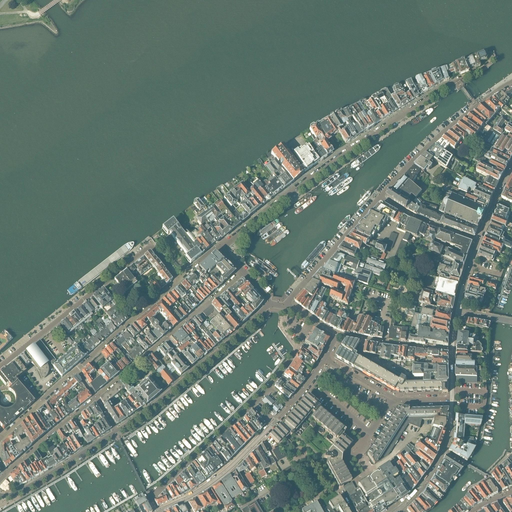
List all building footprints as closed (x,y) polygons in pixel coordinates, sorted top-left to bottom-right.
[(471,57),(476,69),(480,67),(481,64),(480,62),(486,60),(487,58),(485,53),(483,52),(475,56),(475,55),(471,57)] [(476,69),(471,57),(464,60),(468,72),(469,72),(468,70),(475,68),(475,69),(476,69)] [(464,60),(451,65),(451,66),(452,69),(454,73),(455,76),(459,74),(459,76),(464,74),(468,72),(464,60)] [(441,67),(438,69),(439,70),(441,77),(443,82),(448,80),(447,76),(454,73),(452,69),(451,66),(442,69),(441,67)] [(431,73),(428,75),(434,87),(443,82),(441,77),(439,70),(436,71),(435,70),(431,72),(431,73)] [(427,91),(430,89),(434,87),(431,81),(428,75),(427,75),(425,74),(423,75),(422,77),(420,78),(427,91)] [(415,78),(415,79),(415,80),(416,83),(417,86),(418,87),(422,94),(423,94),(427,91),(420,78),(420,77),(419,77),(418,77),(415,78)] [(416,83),(415,80),(414,79),(405,83),(409,92),(414,99),(422,94),(418,87),(414,89),(412,85),(416,83)] [(394,93),(395,95),(392,96),(391,96),(390,96),(399,109),(401,108),(403,107),(404,106),(406,105),(409,102),(402,91),(401,88),(400,86),(399,85),(398,85),(397,85),(396,85),(395,85),(394,86),(393,87),(393,88),(392,89),(394,93)] [(402,87),(401,88),(402,91),(409,102),(411,102),(412,101),(414,99),(409,92),(407,94),(404,89),(403,89),(402,87)] [(380,93),(387,104),(384,106),(390,115),(392,114),(399,109),(390,96),(387,90),(381,93),(380,93)] [(387,104),(380,93),(379,94),(377,95),(372,98),(371,98),(384,119),(385,118),(386,118),(390,115),(384,106),(387,104)] [(502,104),(505,106),(510,100),(502,94),(495,98),(502,104)] [(380,122),(382,120),(384,119),(371,98),(366,100),(374,113),(377,111),(378,112),(375,115),(380,122)] [(495,98),(491,100),(500,109),(509,116),(511,118),(511,112),(505,106),(502,104),(495,98)] [(374,125),(380,122),(375,115),(373,113),(374,113),(366,100),(365,101),(364,101),(364,100),(363,100),(362,100),(360,101),(360,102),(359,102),(359,103),(360,103),(366,112),(369,117),(374,125)] [(491,100),(484,105),(495,115),(500,109),(491,100)] [(370,128),(371,127),(374,125),(369,117),(367,118),(364,113),(366,112),(360,103),(359,103),(356,105),(361,114),(364,119),(370,128)] [(351,107),(357,117),(360,122),(366,131),(370,128),(364,119),(363,120),(360,115),(361,114),(356,105),(351,107)] [(484,105),(477,111),(490,122),(495,115),(484,105)] [(351,107),(347,109),(352,118),(353,119),(356,124),(362,133),(364,132),(366,131),(360,122),(357,117),(351,107)] [(342,110),(341,111),(341,112),(342,112),(357,137),(357,136),(358,136),(358,135),(362,133),(356,124),(354,126),(352,124),(352,125),(349,121),(353,119),(352,118),(347,109),(347,108),(345,108),(344,108),(343,109),(342,110)] [(337,112),(335,113),(335,114),(336,115),(342,126),(346,124),(347,126),(347,125),(348,127),(344,129),(345,130),(351,140),(356,137),(357,137),(342,112),(341,112),(341,111),(341,110),(339,111),(338,111),(337,112)] [(477,111),(473,115),(484,124),(487,126),(490,122),(477,111)] [(331,115),(329,116),(329,118),(338,132),(346,144),(347,143),(349,141),(351,140),(345,130),(340,132),(339,129),(343,127),(342,126),(336,115),(335,114),(333,115),(332,114),(331,115)] [(473,115),(467,119),(481,130),(485,132),(487,134),(491,128),(487,126),(484,124),(473,115)] [(316,125),(326,142),(330,139),(329,137),(333,134),(333,135),(334,135),(337,133),(337,132),(338,132),(329,118),(329,116),(319,121),(315,123),(316,125)] [(478,134),(481,130),(467,119),(462,123),(478,134)] [(510,135),(511,136),(511,127),(504,122),(500,119),(494,130),(501,135),(504,131),(505,131),(505,132),(510,135)] [(462,123),(458,126),(457,127),(469,136),(474,139),(478,134),(462,123)] [(310,126),(310,129),(309,129),(313,136),(311,137),(314,141),(316,139),(321,147),(327,156),(333,152),(326,142),(316,125),(313,124),(310,126)] [(465,141),(469,136),(457,127),(452,131),(462,139),(465,141)] [(474,139),(480,143),(482,144),(490,148),(511,159),(511,158),(511,157),(511,141),(508,139),(501,135),(494,130),(491,129),(484,139),(478,134),(474,139)] [(458,144),(462,139),(452,131),(447,136),(458,144)] [(455,149),(458,144),(447,136),(442,140),(453,148),(455,149)] [(313,153),(319,162),(324,158),(325,157),(327,156),(321,147),(316,139),(314,141),(312,142),(318,149),(316,150),(316,151),(313,153)] [(436,146),(448,155),(453,148),(442,140),(436,146)] [(305,172),(319,162),(313,153),(307,143),(294,153),(303,166),(302,167),(300,169),(303,173),(304,173),(305,172)] [(273,156),(275,159),(278,163),(280,162),(282,162),(284,165),(284,167),(282,168),(293,182),(294,181),(295,181),(295,180),(296,179),(297,179),(298,178),(299,177),(298,177),(300,176),(302,175),(302,174),(303,173),(303,174),(304,173),(303,173),(300,169),(288,153),(283,146),(271,154),(273,156)] [(427,155),(426,155),(435,161),(447,168),(453,158),(448,155),(436,146),(435,146),(426,154),(427,155)] [(509,163),(511,159),(490,148),(489,149),(492,151),(490,154),(509,163)] [(506,168),(509,163),(490,154),(487,153),(485,158),(506,168)] [(502,175),(506,168),(485,158),(477,154),(473,161),(480,164),(502,175)] [(424,157),(419,162),(428,169),(429,169),(430,168),(431,168),(432,167),(433,166),(433,165),(433,164),(435,162),(435,161),(426,155),(424,157)] [(273,156),(268,159),(270,163),(285,182),(284,183),(287,187),(291,183),(293,182),(282,168),(278,163),(275,159),(273,156)] [(422,171),(424,173),(427,168),(428,168),(428,169),(419,162),(415,166),(422,171)] [(270,163),(265,167),(273,177),(283,190),(287,187),(284,183),(285,182),(270,163)] [(476,172),(488,178),(499,183),(499,182),(502,176),(502,175),(480,164),(476,172)] [(415,166),(412,169),(410,172),(417,177),(422,171),(415,166)] [(443,169),(439,166),(434,173),(438,176),(443,169)] [(408,173),(405,177),(412,184),(417,177),(410,172),(408,173)] [(262,185),(261,185),(272,198),(273,198),(276,195),(279,193),(283,190),(273,177),(266,181),(265,181),(263,183),(262,185)] [(418,189),(412,184),(405,177),(404,177),(404,178),(401,181),(400,182),(399,183),(398,185),(398,184),(397,185),(398,185),(396,186),(396,187),(393,190),(393,191),(399,195),(401,193),(408,200),(412,195),(416,199),(420,202),(422,205),(420,208),(425,211),(437,216),(439,216),(440,213),(439,212),(437,215),(435,214),(437,208),(433,206),(427,204),(423,203),(418,197),(422,192),(420,190),(420,189),(418,188),(418,189)] [(489,203),(492,198),(479,191),(475,189),(477,185),(475,184),(464,178),(458,190),(467,193),(469,189),(472,190),(471,191),(476,193),(474,196),(489,203)] [(496,189),(499,183),(488,178),(485,184),(496,189)] [(266,203),(267,203),(272,199),(272,198),(261,185),(260,183),(261,182),(260,180),(258,181),(257,179),(251,184),(253,185),(252,186),(253,187),(266,203)] [(479,184),(478,186),(481,187),(494,194),(496,189),(485,184),(483,187),(482,187),(483,186),(479,184)] [(256,211),(259,208),(260,208),(248,191),(248,192),(242,185),(237,188),(256,211)] [(266,203),(253,187),(248,191),(260,208),(266,203)] [(492,198),(494,194),(481,187),(479,191),(492,198)] [(237,188),(230,194),(235,201),(240,197),(244,202),(239,206),(240,206),(248,217),(249,217),(252,214),(253,214),(255,212),(256,211),(237,188)] [(393,191),(392,191),(391,193),(389,195),(387,197),(406,209),(410,202),(398,196),(399,195),(393,191)] [(486,210),(485,209),(484,209),(483,208),(482,208),(481,208),(481,207),(480,207),(480,208),(475,206),(476,205),(475,205),(470,203),(469,202),(469,203),(467,202),(464,201),(465,200),(464,200),(464,199),(458,196),(454,194),(453,196),(451,195),(452,193),(447,191),(439,212),(440,213),(439,216),(443,218),(443,217),(447,218),(448,216),(449,217),(449,218),(450,218),(451,217),(455,219),(455,220),(456,220),(456,221),(457,222),(456,222),(459,224),(460,221),(461,222),(461,223),(462,222),(466,224),(466,225),(467,225),(467,224),(472,226),(471,227),(473,228),(473,227),(478,229),(479,228),(478,228),(480,225),(480,224),(481,224),(484,215),(484,214),(486,211),(486,210)] [(511,194),(505,192),(502,199),(510,203),(511,203),(511,194)] [(242,222),(248,217),(240,206),(236,209),(233,206),(237,203),(235,201),(230,194),(224,199),(231,207),(242,222)] [(469,201),(487,208),(489,203),(474,196),(472,195),(468,194),(466,197),(464,196),(459,194),(458,196),(464,199),(464,200),(465,200),(464,201),(467,202),(469,203),(469,202),(469,201)] [(206,209),(199,200),(198,200),(196,200),(194,201),(194,204),(196,206),(195,206),(196,207),(198,209),(195,212),(197,214),(203,209),(206,213),(197,220),(196,218),(194,219),(195,221),(196,221),(201,227),(205,224),(207,223),(209,226),(210,225),(209,224),(212,222),(213,223),(214,222),(215,224),(211,228),(220,240),(226,235),(206,209)] [(501,201),(498,206),(507,209),(509,205),(501,201)] [(220,202),(214,207),(220,215),(225,212),(226,213),(224,214),(226,216),(223,218),(232,230),(239,225),(235,220),(234,221),(226,211),(220,202)] [(410,202),(406,209),(410,211),(415,214),(416,215),(420,208),(422,205),(420,202),(416,206),(410,202),(410,203),(410,202)] [(389,220),(393,222),(398,213),(382,204),(380,204),(374,212),(389,220)] [(498,206),(496,212),(509,218),(511,212),(498,206)] [(226,235),(232,230),(223,218),(218,222),(216,220),(218,219),(217,218),(220,215),(214,207),(210,210),(208,207),(206,209),(226,235)] [(239,225),(242,222),(231,207),(226,211),(234,221),(235,220),(239,225)] [(416,215),(441,224),(443,218),(439,216),(437,216),(425,211),(420,208),(416,215)] [(355,233),(371,240),(373,234),(375,235),(378,229),(380,230),(382,224),(384,225),(387,219),(389,220),(374,212),(366,220),(355,233)] [(496,212),(494,218),(507,223),(509,218),(496,212)] [(404,216),(402,215),(398,213),(393,222),(399,225),(404,216)] [(407,218),(404,216),(399,225),(397,230),(401,231),(407,218)] [(443,218),(441,224),(450,228),(451,228),(459,231),(464,233),(474,237),(475,237),(475,236),(477,230),(478,229),(473,227),(473,228),(471,227),(472,226),(467,224),(467,225),(466,225),(466,224),(462,222),(461,223),(461,222),(460,221),(459,224),(456,222),(457,222),(456,221),(456,220),(455,220),(455,219),(451,217),(450,218),(449,218),(449,217),(448,216),(447,218),(443,217),(443,218)] [(406,228),(409,223),(410,219),(407,218),(401,231),(404,233),(406,228)] [(494,218),(492,222),(511,230),(511,229),(511,230),(511,227),(511,224),(507,223),(494,218)] [(191,263),(196,259),(200,256),(201,255),(203,253),(204,253),(203,252),(195,243),(192,245),(191,243),(194,241),(190,236),(186,231),(184,233),(173,220),(174,220),(173,220),(172,220),(163,227),(163,228),(163,229),(167,234),(168,235),(168,234),(170,233),(175,240),(176,241),(181,248),(182,248),(184,252),(187,256),(186,257),(185,257),(186,258),(190,263),(190,264),(191,263)] [(411,224),(409,223),(406,228),(404,233),(406,233),(403,240),(408,243),(411,235),(418,238),(423,225),(413,221),(412,223),(412,222),(411,224)] [(511,230),(492,222),(489,228),(501,232),(501,230),(511,234),(511,232),(511,230)] [(215,244),(220,240),(211,228),(209,226),(207,223),(205,224),(207,226),(203,229),(215,244)] [(429,227),(423,225),(418,238),(420,239),(421,236),(425,237),(427,232),(429,227)] [(203,229),(201,227),(197,231),(198,233),(196,234),(195,233),(190,236),(194,241),(195,243),(203,252),(204,253),(215,244),(203,229)] [(503,233),(501,232),(489,228),(487,234),(501,240),(502,240),(503,238),(501,237),(503,233)] [(425,237),(423,240),(432,244),(435,240),(441,242),(441,243),(446,244),(446,243),(450,245),(455,247),(455,248),(459,250),(458,252),(457,254),(466,258),(469,252),(469,251),(470,250),(470,249),(470,248),(472,244),(472,243),(473,243),(472,242),(472,243),(470,242),(467,241),(467,240),(466,240),(461,239),(461,238),(456,237),(456,236),(454,236),(440,231),(437,238),(436,237),(436,236),(431,234),(427,232),(425,237)] [(382,245),(371,240),(355,233),(351,237),(349,239),(363,245),(383,254),(384,254),(384,252),(387,247),(385,246),(382,245)] [(387,247),(391,249),(397,235),(391,233),(388,241),(385,239),(382,245),(385,246),(387,247)] [(503,246),(510,249),(511,249),(511,247),(511,244),(503,241),(502,244),(499,243),(501,240),(487,234),(485,239),(503,246)] [(360,252),(363,245),(349,239),(348,240),(344,245),(358,251),(360,252)] [(485,239),(483,243),(502,250),(503,246),(485,239)] [(392,263),(398,266),(408,243),(401,241),(392,263)] [(495,252),(500,254),(501,252),(502,250),(483,243),(481,247),(495,252)] [(432,244),(429,251),(440,256),(440,255),(443,250),(444,248),(433,244),(432,244)] [(344,245),(342,248),(356,254),(357,252),(358,251),(344,245)] [(481,247),(480,251),(483,252),(494,257),(495,252),(481,247)] [(355,258),(356,254),(342,248),(341,249),(339,251),(355,258)] [(444,248),(443,250),(447,252),(446,254),(465,262),(466,259),(467,258),(466,258),(457,254),(448,249),(444,248)] [(150,251),(144,256),(152,266),(157,261),(154,257),(150,252),(150,251)] [(492,261),(494,257),(483,252),(480,251),(478,256),(492,261)] [(215,252),(210,257),(206,261),(213,269),(223,260),(222,260),(222,259),(222,260),(215,253),(215,252),(215,253),(215,252)] [(332,260),(330,262),(357,272),(362,274),(363,270),(364,271),(365,269),(367,264),(365,264),(365,263),(361,262),(361,263),(360,262),(338,254),(337,253),(333,259),(332,260)] [(445,257),(444,258),(464,266),(464,265),(465,263),(465,262),(446,254),(445,257)] [(144,256),(133,266),(140,276),(152,267),(152,266),(144,256)] [(365,269),(364,271),(374,274),(381,276),(382,277),(382,276),(388,262),(385,261),(370,256),(370,258),(369,258),(368,260),(368,261),(367,264),(365,269)] [(436,278),(442,280),(447,281),(448,276),(460,280),(460,278),(461,278),(463,268),(463,267),(464,266),(444,258),(445,257),(440,256),(439,258),(442,260),(440,266),(436,278)] [(223,260),(213,269),(209,274),(212,277),(213,276),(214,277),(219,272),(223,276),(227,272),(231,269),(226,263),(223,260)] [(157,275),(158,274),(164,270),(164,269),(162,268),(163,268),(158,262),(158,261),(157,261),(152,266),(152,267),(157,272),(156,273),(157,275)] [(206,261),(202,265),(208,271),(207,272),(208,274),(209,273),(209,274),(213,269),(206,261)] [(324,269),(322,271),(336,276),(336,274),(362,283),(370,286),(372,280),(373,278),(374,274),(364,271),(363,270),(362,274),(357,272),(330,262),(324,269)] [(202,265),(199,268),(205,274),(206,273),(207,275),(208,274),(207,272),(208,271),(202,265)] [(132,266),(126,271),(136,282),(141,278),(132,266)] [(196,271),(200,275),(206,282),(208,281),(207,279),(209,278),(205,274),(199,268),(196,270),(196,271)] [(235,272),(231,269),(227,272),(223,276),(220,279),(221,280),(219,282),(221,285),(235,272)] [(136,282),(126,271),(126,270),(126,271),(121,275),(121,274),(119,276),(119,277),(115,280),(114,280),(115,281),(114,282),(113,285),(115,287),(118,287),(119,289),(121,288),(122,289),(121,289),(125,293),(132,288),(133,289),(138,285),(136,282)] [(158,274),(161,278),(162,280),(158,283),(162,288),(166,285),(167,284),(166,284),(168,283),(170,281),(171,280),(172,280),(171,279),(164,270),(158,274)] [(316,278),(313,281),(322,285),(337,291),(340,285),(347,287),(344,295),(333,290),(333,291),(328,289),(327,291),(332,293),(330,297),(337,300),(344,303),(348,305),(355,283),(336,276),(322,271),(316,278)] [(192,274),(190,276),(189,277),(195,284),(197,282),(198,283),(199,282),(196,279),(197,279),(196,279),(192,274)] [(200,275),(196,279),(197,279),(196,279),(199,282),(200,281),(202,283),(202,284),(204,285),(207,282),(206,282),(200,275)] [(459,284),(458,284),(447,281),(442,280),(436,278),(430,276),(427,275),(423,287),(435,290),(435,289),(437,290),(435,294),(455,300),(456,296),(455,296),(457,288),(458,288),(459,284)] [(218,288),(221,285),(219,282),(214,277),(213,276),(212,277),(210,279),(218,288)] [(192,286),(195,284),(189,277),(185,280),(194,290),(197,288),(195,286),(193,287),(192,286)] [(215,291),(218,288),(210,279),(209,278),(207,279),(208,281),(206,282),(207,282),(214,290),(215,291)] [(480,285),(482,286),(484,287),(489,288),(490,288),(496,290),(497,286),(495,285),(471,278),(470,282),(480,285)] [(242,279),(229,290),(232,294),(246,283),(242,279)] [(158,292),(161,289),(156,282),(154,283),(152,280),(150,282),(158,292)] [(185,280),(183,283),(190,290),(193,293),(195,296),(198,294),(194,290),(185,280)] [(158,292),(150,282),(149,281),(148,282),(151,286),(149,287),(155,295),(158,292)] [(312,282),(304,291),(310,296),(313,298),(314,297),(320,287),(321,287),(322,285),(313,281),(312,282)] [(211,293),(214,290),(207,282),(204,285),(211,293)] [(486,291),(489,292),(489,288),(484,287),(484,289),(481,288),(479,288),(480,285),(470,282),(468,287),(486,291)] [(183,283),(180,285),(187,292),(190,290),(183,283)] [(246,283),(232,294),(236,298),(239,296),(250,287),(248,285),(248,286),(247,284),(246,283)] [(211,293),(204,285),(202,284),(200,286),(201,288),(209,295),(211,293)] [(180,285),(178,287),(185,295),(187,292),(180,285)] [(328,289),(328,288),(324,286),(323,288),(316,302),(310,313),(315,316),(322,301),(327,291),(328,289)] [(180,298),(181,299),(185,295),(178,287),(174,291),(180,298)] [(253,290),(250,287),(239,296),(242,300),(246,296),(253,290)] [(306,310),(310,313),(316,302),(323,288),(321,287),(320,287),(314,297),(313,298),(306,310)] [(486,291),(468,287),(465,300),(470,301),(470,302),(471,303),(472,303),(472,302),(473,302),(482,305),(482,303),(484,304),(485,303),(486,301),(485,299),(484,299),(485,295),(484,295),(486,291)] [(204,300),(206,298),(199,290),(197,288),(194,290),(198,294),(204,300)] [(206,298),(209,295),(201,288),(199,290),(206,298)] [(121,311),(104,289),(103,289),(101,291),(98,294),(115,315),(121,311)] [(227,292),(224,294),(230,300),(236,307),(235,307),(237,308),(238,307),(240,306),(241,304),(236,298),(232,294),(229,290),(227,292)] [(253,290),(246,296),(247,298),(248,298),(250,300),(257,294),(253,290)] [(452,311),(453,309),(454,302),(455,300),(435,294),(437,295),(436,297),(433,296),(434,293),(423,290),(422,293),(419,302),(423,303),(431,305),(432,299),(435,299),(434,302),(436,302),(437,300),(439,301),(438,307),(452,311)] [(174,291),(170,294),(176,301),(179,299),(180,298),(174,291)] [(295,301),(299,305),(302,307),(310,296),(304,291),(295,301)] [(199,305),(201,302),(195,296),(193,293),(190,295),(199,305)] [(101,309),(106,315),(108,317),(110,320),(115,315),(98,294),(95,296),(93,298),(101,309)] [(170,294),(166,297),(173,306),(176,304),(177,306),(179,304),(176,301),(170,294)] [(198,294),(195,296),(201,302),(204,300),(198,294)] [(224,294),(221,297),(226,303),(230,300),(224,294)] [(249,301),(253,305),(259,299),(260,298),(257,294),(250,300),(249,301)] [(196,307),(199,305),(190,295),(188,298),(196,307)] [(196,307),(188,298),(186,296),(182,300),(183,301),(185,300),(185,301),(184,302),(192,311),(196,307)] [(310,296),(302,307),(304,308),(306,310),(313,298),(310,296)] [(166,297),(161,301),(171,312),(173,311),(171,308),(173,306),(166,297)] [(217,300),(226,310),(230,307),(226,303),(221,297),(217,300)] [(93,298),(87,302),(96,313),(95,312),(97,311),(98,312),(101,309),(93,298)] [(253,305),(250,307),(255,312),(262,303),(262,302),(259,299),(253,305)] [(240,326),(229,313),(226,310),(217,300),(212,305),(216,310),(234,331),(239,327),(240,326)] [(161,301),(155,306),(160,312),(173,328),(176,325),(179,322),(171,312),(161,301)] [(327,303),(322,301),(315,316),(319,319),(324,309),(327,303)] [(90,317),(96,313),(87,302),(84,305),(82,307),(90,317)] [(184,306),(182,308),(188,315),(190,313),(192,311),(184,302),(182,303),(184,306)] [(251,316),(255,312),(250,307),(247,303),(243,306),(251,316)] [(451,317),(452,311),(438,307),(431,305),(423,303),(421,309),(422,309),(436,313),(451,317)] [(247,320),(251,316),(243,306),(241,304),(240,306),(241,307),(241,306),(243,308),(240,309),(238,307),(237,308),(247,320)] [(412,306),(410,306),(410,305),(407,316),(413,317),(411,327),(416,328),(429,331),(449,335),(450,323),(421,315),(414,314),(416,307),(412,306)] [(149,321),(153,318),(160,312),(155,306),(146,313),(140,319),(145,325),(149,321)] [(347,308),(343,306),(340,313),(338,315),(333,328),(337,330),(344,313),(347,308)] [(85,322),(85,321),(87,320),(88,321),(91,318),(90,317),(82,307),(76,311),(85,322)] [(179,308),(177,310),(184,318),(188,315),(182,308),(181,307),(179,308)] [(243,323),(247,320),(237,308),(235,307),(232,310),(234,313),(243,323)] [(179,322),(184,318),(177,310),(175,308),(173,311),(171,312),(179,322)] [(422,309),(421,315),(450,323),(451,317),(436,313),(422,309)] [(216,318),(210,324),(223,340),(230,334),(234,331),(220,315),(219,313),(216,310),(214,311),(215,313),(217,315),(219,317),(216,318)] [(73,313),(71,315),(82,329),(84,328),(82,327),(83,326),(82,324),(85,322),(76,311),(73,313)] [(117,328),(118,328),(127,319),(125,316),(121,311),(115,315),(110,320),(111,320),(117,328)] [(166,333),(171,330),(173,328),(160,312),(153,318),(166,333)] [(240,326),(243,323),(234,313),(233,314),(231,312),(229,313),(240,326)] [(347,320),(349,317),(349,316),(344,313),(337,330),(342,332),(347,320)] [(358,334),(365,336),(368,329),(372,321),(372,320),(373,319),(374,316),(375,314),(372,313),(370,319),(367,317),(366,319),(365,319),(358,334)] [(326,324),(329,326),(334,316),(330,314),(326,324)] [(329,326),(333,328),(338,315),(335,314),(334,316),(329,326)] [(83,330),(82,329),(71,315),(69,317),(66,320),(74,330),(75,330),(76,330),(77,329),(77,328),(78,327),(79,329),(80,328),(82,331),(83,330)] [(198,316),(196,318),(202,326),(205,324),(198,316)] [(350,333),(352,333),(358,334),(365,319),(358,317),(356,321),(350,333)] [(158,340),(166,333),(153,318),(149,321),(156,330),(152,333),(158,340)] [(196,318),(193,321),(199,328),(201,331),(204,328),(204,327),(203,328),(201,327),(202,326),(196,318)] [(111,334),(114,331),(105,321),(104,319),(103,321),(106,325),(104,326),(111,334)] [(114,331),(114,330),(117,328),(111,320),(109,322),(107,319),(105,321),(114,331)] [(140,319),(135,323),(142,331),(144,329),(144,328),(147,327),(145,325),(140,319)] [(350,334),(350,333),(356,321),(353,319),(352,322),(351,322),(349,328),(346,333),(350,334)] [(389,335),(388,339),(388,340),(389,340),(406,342),(407,334),(408,329),(402,328),(395,327),(396,320),(392,319),(391,323),(391,327),(390,327),(390,328),(389,334),(389,335)] [(69,335),(74,330),(66,320),(60,324),(65,330),(69,335)] [(351,322),(347,320),(342,332),(346,333),(349,328),(351,322)] [(193,321),(190,323),(196,330),(199,328),(193,321)] [(208,321),(205,324),(202,326),(201,327),(203,328),(204,327),(204,328),(218,344),(223,340),(210,324),(208,321)] [(365,336),(371,337),(375,324),(372,323),(373,322),(372,321),(368,329),(365,336)] [(379,326),(380,322),(379,322),(379,323),(377,323),(376,324),(375,324),(371,337),(372,337),(375,338),(377,329),(377,327),(379,328),(379,326)] [(107,337),(110,334),(111,334),(104,326),(103,327),(100,323),(98,325),(107,337)] [(190,323),(187,325),(193,332),(196,330),(190,323)] [(74,342),(69,335),(65,330),(60,324),(56,328),(60,334),(61,333),(71,345),(73,343),(74,342)] [(134,324),(131,327),(138,334),(141,332),(134,324)] [(104,339),(107,337),(98,325),(97,325),(97,326),(95,328),(96,329),(97,328),(100,330),(98,331),(104,339)] [(194,333),(193,332),(187,325),(184,328),(190,335),(191,334),(194,337),(196,336),(194,333)] [(131,327),(127,330),(133,338),(138,334),(131,327)] [(184,328),(182,330),(190,340),(193,338),(190,335),(184,328)] [(215,347),(218,344),(204,328),(201,331),(203,333),(215,347)] [(426,342),(428,343),(448,346),(449,335),(429,331),(416,328),(416,330),(419,330),(418,337),(415,336),(415,338),(419,339),(419,340),(426,342)] [(101,342),(102,341),(104,339),(98,331),(97,333),(95,330),(94,330),(94,329),(93,329),(94,329),(93,329),(92,330),(101,342)] [(98,345),(101,342),(92,330),(90,331),(91,333),(93,336),(92,337),(98,345)] [(127,330),(124,333),(133,343),(135,342),(132,339),(133,338),(127,330)] [(182,330),(176,335),(183,344),(184,345),(190,340),(182,330)] [(321,334),(316,331),(313,330),(312,330),(310,333),(306,339),(304,342),(320,353),(321,353),(327,344),(326,343),(328,341),(328,340),(329,339),(326,338),(326,337),(321,334)] [(155,343),(158,340),(152,333),(151,332),(150,333),(148,331),(146,332),(155,343)] [(152,345),(155,343),(146,332),(145,334),(147,336),(145,337),(146,339),(152,345)] [(124,333),(121,336),(127,343),(129,342),(131,345),(133,343),(124,333)] [(212,349),(215,347),(203,333),(201,335),(202,337),(212,349)] [(95,348),(96,347),(98,345),(92,337),(90,338),(87,334),(85,335),(95,348)] [(476,335),(459,334),(457,345),(457,347),(469,348),(469,345),(473,346),(473,348),(476,348),(476,352),(482,352),(483,351),(483,349),(481,349),(481,343),(478,342),(478,341),(478,340),(479,337),(478,336),(476,335)] [(92,350),(95,348),(85,335),(85,336),(83,338),(84,340),(85,339),(87,341),(85,343),(92,350)] [(176,335),(174,337),(173,337),(178,344),(181,347),(183,344),(176,335)] [(121,336),(118,338),(127,349),(129,347),(126,344),(127,343),(121,336)] [(149,348),(152,345),(146,339),(145,339),(143,336),(142,337),(142,338),(142,339),(149,348)] [(206,354),(209,351),(199,339),(196,336),(194,337),(193,338),(206,354)] [(140,337),(136,341),(139,344),(145,351),(149,348),(142,339),(140,337)] [(173,337),(170,340),(177,348),(178,347),(177,345),(178,344),(173,337)] [(209,351),(212,349),(202,337),(199,339),(209,351)] [(89,353),(92,350),(85,343),(84,344),(82,341),(84,340),(82,338),(79,341),(89,353)] [(118,338),(115,341),(121,348),(123,347),(125,350),(127,349),(118,338)] [(203,356),(206,354),(193,338),(190,340),(192,343),(194,345),(197,348),(196,348),(203,356)] [(361,358),(357,356),(358,354),(359,355),(361,344),(359,343),(360,342),(360,341),(357,341),(355,341),(355,340),(353,340),(353,341),(351,340),(348,339),(348,340),(346,339),(343,346),(342,345),(340,348),(340,349),(337,356),(336,355),(335,358),(338,360),(339,359),(341,360),(340,361),(345,364),(346,363),(348,365),(347,366),(352,368),(353,367),(354,368),(355,368),(361,358)] [(40,340),(36,344),(50,362),(51,364),(52,364),(56,360),(55,360),(48,351),(40,340)] [(177,349),(181,353),(187,348),(189,345),(192,343),(190,340),(184,345),(183,344),(181,347),(177,349)] [(85,356),(89,353),(79,341),(76,343),(77,345),(78,344),(81,347),(79,348),(85,356)] [(121,354),(123,352),(120,349),(121,348),(115,341),(112,344),(121,354)] [(142,354),(145,351),(139,344),(137,345),(135,342),(133,343),(142,354)] [(304,342),(304,343),(302,347),(305,350),(308,345),(310,346),(307,351),(312,355),(317,359),(321,353),(320,353),(304,342)] [(136,359),(142,354),(133,343),(131,345),(134,348),(131,350),(129,347),(127,349),(136,359)] [(160,348),(157,351),(158,353),(160,351),(165,357),(167,356),(171,361),(172,363),(171,364),(171,365),(170,365),(170,364),(169,364),(168,364),(168,365),(167,365),(167,366),(167,367),(167,368),(168,368),(166,370),(166,371),(168,372),(170,375),(176,370),(180,376),(181,375),(182,374),(186,371),(187,370),(188,369),(186,366),(185,365),(179,358),(179,357),(178,357),(166,343),(160,348)] [(197,361),(203,356),(196,348),(197,348),(194,345),(192,343),(189,345),(191,348),(189,351),(197,361)] [(364,354),(370,354),(372,344),(366,343),(364,354)] [(19,358),(22,363),(26,367),(31,362),(38,371),(42,380),(43,380),(43,379),(44,379),(45,378),(46,377),(47,376),(48,375),(48,374),(48,373),(48,372),(49,371),(49,370),(48,369),(48,368),(48,367),(47,365),(47,364),(49,362),(35,344),(22,355),(19,358)] [(112,344),(108,347),(114,354),(116,352),(119,355),(121,354),(112,344)] [(372,344),(370,354),(373,355),(376,355),(378,345),(373,344),(372,344)] [(79,348),(77,345),(68,353),(53,366),(62,377),(69,371),(78,362),(85,357),(85,356),(79,348)] [(192,366),(197,361),(189,351),(191,348),(189,345),(187,348),(181,353),(184,357),(184,358),(185,358),(189,363),(189,364),(190,364),(192,366)] [(381,356),(380,359),(382,360),(389,360),(390,361),(393,347),(392,347),(383,346),(382,346),(381,356)] [(108,347),(105,350),(113,360),(115,359),(112,355),(114,354),(108,347)] [(310,358),(312,355),(307,351),(305,350),(302,347),(300,350),(300,351),(310,358)] [(393,347),(390,361),(392,361),(396,361),(397,361),(398,356),(399,348),(393,347)] [(133,362),(136,359),(127,349),(125,350),(128,353),(127,355),(133,362)] [(398,356),(397,361),(399,361),(401,362),(401,361),(406,362),(406,360),(408,349),(403,349),(402,357),(398,356)] [(408,349),(406,360),(414,361),(415,358),(416,350),(415,350),(408,349)] [(102,355),(104,357),(106,360),(108,358),(111,362),(113,360),(105,350),(101,354),(102,355)] [(302,364),(308,369),(311,371),(316,363),(310,358),(300,351),(295,358),(302,364)] [(130,364),(133,362),(127,355),(125,356),(123,352),(121,354),(130,364)] [(126,368),(130,364),(121,354),(119,356),(122,360),(120,361),(126,368)] [(153,354),(150,357),(158,366),(161,364),(153,355),(153,354)] [(104,357),(102,355),(93,362),(95,364),(104,357)] [(169,386),(172,383),(169,381),(168,382),(166,379),(165,380),(159,372),(158,371),(158,370),(158,369),(162,366),(161,364),(158,366),(150,357),(147,360),(158,373),(169,386)] [(295,358),(295,360),(292,363),(300,369),(302,371),(304,369),(301,367),(302,364),(295,358)] [(361,358),(355,368),(395,391),(396,390),(400,392),(407,380),(386,368),(385,371),(361,358)] [(448,367),(448,359),(439,358),(439,359),(428,358),(426,358),(426,361),(424,361),(424,366),(448,367)] [(122,371),(126,368),(120,361),(118,363),(115,359),(113,361),(122,371)] [(0,378),(8,389),(8,390),(17,383),(15,381),(26,372),(16,360),(0,372),(0,378)] [(113,368),(112,367),(118,374),(122,371),(113,361),(112,362),(115,366),(113,368)] [(448,376),(448,372),(448,368),(448,367),(424,366),(418,366),(418,362),(414,362),(413,377),(424,377),(424,382),(448,382),(448,381),(448,376)] [(100,371),(109,382),(111,380),(116,376),(118,374),(112,367),(109,363),(107,363),(105,364),(105,366),(104,367),(102,367),(100,368),(100,370),(100,371)] [(292,363),(290,366),(289,368),(296,374),(298,371),(301,373),(302,371),(300,369),(292,363)] [(89,364),(82,370),(81,371),(81,372),(83,375),(89,370),(92,374),(95,371),(92,367),(89,364)] [(456,377),(477,378),(479,378),(480,376),(477,376),(477,372),(481,372),(481,368),(477,368),(456,367),(456,377)] [(289,368),(287,371),(284,375),(290,379),(292,377),(295,379),(298,375),(296,374),(289,368)] [(83,375),(90,385),(93,382),(93,381),(89,376),(92,374),(89,370),(83,375)] [(174,381),(168,372),(166,371),(165,370),(161,373),(160,371),(159,372),(165,380),(166,379),(168,382),(169,381),(172,383),(174,381)] [(100,371),(97,373),(100,376),(107,384),(109,382),(100,371)] [(284,375),(283,376),(281,378),(288,383),(297,389),(300,386),(290,379),(284,375)] [(300,386),(305,380),(302,378),(298,375),(295,379),(292,377),(290,379),(300,386)] [(74,378),(73,379),(77,383),(77,384),(81,389),(82,388),(84,391),(86,389),(83,385),(82,383),(82,382),(81,382),(80,380),(80,379),(79,378),(78,377),(78,376),(77,376),(76,376),(75,376),(74,378)] [(95,394),(107,384),(100,376),(93,382),(90,385),(95,394)] [(281,378),(279,381),(274,386),(275,386),(279,391),(281,388),(283,390),(283,389),(284,389),(286,387),(285,386),(288,383),(281,378)] [(73,379),(69,382),(74,389),(76,387),(75,385),(76,384),(77,384),(77,383),(73,379)] [(124,379),(120,382),(128,393),(133,389),(135,388),(134,387),(132,389),(124,379)] [(155,397),(161,392),(157,388),(158,387),(158,385),(158,384),(156,384),(155,384),(154,384),(149,379),(147,380),(146,379),(142,382),(143,384),(136,390),(135,388),(133,389),(135,392),(146,405),(147,405),(147,404),(152,400),(155,398),(155,397)] [(407,380),(400,392),(442,391),(443,393),(448,393),(448,382),(424,383),(423,379),(410,379),(408,381),(407,380)] [(69,382),(65,386),(69,391),(71,389),(72,390),(74,389),(69,382)] [(4,429),(35,401),(17,383),(8,390),(10,391),(11,392),(12,393),(13,394),(14,395),(15,396),(15,397),(15,399),(15,400),(15,401),(15,402),(15,404),(14,405),(14,406),(13,406),(12,407),(11,408),(10,409),(9,409),(8,410),(6,410),(5,410),(4,410),(3,410),(2,409),(0,409),(0,408),(0,424),(4,429)] [(120,392),(124,389),(119,383),(109,391),(114,397),(120,393),(120,392)] [(294,393),(297,389),(288,383),(285,386),(286,387),(294,393)] [(65,386),(61,390),(66,396),(68,394),(67,393),(69,391),(65,386)] [(292,396),(294,393),(286,387),(284,389),(283,389),(283,390),(292,396)] [(91,397),(86,389),(84,391),(82,388),(81,389),(79,390),(85,401),(91,397)] [(292,396),(283,390),(281,388),(279,391),(288,398),(290,398),(292,396)] [(130,396),(140,409),(141,408),(142,407),(142,408),(143,407),(142,407),(144,406),(144,407),(144,406),(145,405),(146,405),(135,392),(133,389),(128,393),(130,396)] [(61,390),(57,394),(62,400),(63,399),(62,398),(63,397),(64,398),(66,396),(61,390)] [(79,390),(77,392),(79,394),(75,398),(76,399),(80,406),(85,401),(79,390)] [(100,399),(104,405),(112,399),(114,397),(109,391),(102,397),(100,399)] [(57,394),(52,398),(59,405),(61,403),(60,402),(62,400),(57,394)] [(300,404),(298,406),(298,407),(297,407),(297,408),(294,411),(293,412),(291,415),(290,416),(288,419),(287,419),(287,420),(284,423),(286,424),(294,431),(312,409),(316,405),(318,403),(308,395),(307,395),(307,396),(304,399),(303,400),(301,403),(300,404)] [(127,401),(135,412),(136,412),(140,409),(130,396),(125,400),(127,401)] [(269,409),(275,403),(267,396),(261,402),(269,409)] [(52,398),(47,403),(51,407),(52,406),(54,404),(57,407),(59,405),(52,398)] [(104,405),(104,407),(105,409),(107,410),(108,413),(116,425),(117,426),(117,425),(119,424),(124,421),(126,419),(118,407),(112,399),(104,405)] [(126,419),(128,417),(134,414),(135,412),(127,401),(118,407),(126,419)] [(276,401),(268,410),(270,411),(270,412),(269,412),(269,413),(270,413),(271,413),(272,413),(271,414),(273,415),(274,415),(275,416),(277,414),(276,413),(277,412),(278,411),(279,409),(280,410),(282,408),(281,407),(282,406),(280,405),(276,401)] [(61,404),(64,408),(68,415),(71,413),(67,405),(64,402),(61,404)] [(44,406),(49,414),(50,415),(54,412),(53,410),(51,407),(47,403),(44,406)] [(95,403),(89,408),(94,416),(96,419),(99,417),(102,415),(95,403)] [(65,418),(68,415),(64,408),(62,409),(60,406),(60,405),(58,407),(65,418)] [(340,489),(343,487),(349,484),(348,483),(351,481),(341,462),(342,455),(352,443),(347,439),(343,436),(346,429),(333,419),(323,410),(316,405),(312,409),(314,411),(312,413),(314,414),(311,418),(337,440),(328,451),(327,455),(327,456),(324,456),(324,459),(327,459),(327,461),(340,486),(339,487),(339,488),(339,489),(340,489)] [(44,406),(41,409),(45,416),(49,414),(44,406)] [(62,420),(65,418),(58,407),(58,406),(55,408),(62,420)] [(55,408),(53,410),(54,412),(59,422),(60,422),(62,420),(55,408)] [(89,408),(85,411),(89,419),(94,416),(89,408)] [(369,462),(371,465),(373,464),(374,465),(388,455),(401,435),(408,424),(408,410),(408,408),(398,409),(371,449),(367,455),(371,460),(371,461),(369,462)] [(257,414),(255,412),(253,409),(250,412),(254,417),(255,416),(256,417),(258,416),(257,414)] [(419,429),(421,424),(422,420),(436,420),(447,421),(448,409),(446,409),(425,410),(408,410),(408,424),(419,429)] [(85,411),(81,414),(85,421),(89,419),(85,411)] [(37,412),(33,416),(45,434),(49,430),(42,418),(37,412)] [(50,415),(56,425),(58,423),(59,422),(54,412),(50,415)] [(250,412),(247,415),(252,422),(252,423),(253,424),(256,421),(258,419),(256,417),(255,416),(254,417),(250,412)] [(56,425),(50,415),(49,414),(45,416),(52,428),(53,427),(56,425)] [(81,414),(72,421),(74,424),(78,421),(86,433),(82,436),(83,438),(87,445),(90,443),(96,439),(85,421),(81,414)] [(105,433),(111,429),(102,415),(99,417),(101,420),(98,422),(105,433)] [(247,415),(243,419),(247,423),(248,423),(250,424),(252,422),(247,415)] [(33,416),(20,427),(25,434),(27,439),(31,446),(44,434),(45,434),(33,416)] [(49,430),(52,428),(45,416),(42,418),(49,430)] [(474,448),(475,448),(477,438),(463,437),(463,428),(465,428),(465,426),(480,427),(481,419),(477,419),(455,417),(455,421),(456,421),(455,436),(454,436),(454,437),(453,441),(466,445),(474,448)] [(96,439),(100,436),(94,427),(92,429),(90,426),(93,424),(89,419),(85,421),(96,439)] [(252,438),(256,434),(249,426),(247,423),(243,419),(240,422),(252,438)] [(436,420),(434,428),(445,431),(445,430),(447,421),(436,420)] [(72,421),(68,425),(73,432),(74,434),(76,436),(77,439),(83,438),(82,436),(80,434),(74,424),(72,421)] [(258,431),(262,428),(258,424),(256,421),(253,424),(258,431)] [(100,436),(105,433),(98,422),(97,423),(98,424),(94,426),(94,427),(100,436)] [(240,422),(236,426),(248,441),(252,438),(240,422)] [(252,423),(249,426),(256,434),(258,431),(253,424),(252,423)] [(295,432),(284,423),(284,424),(282,425),(288,431),(289,430),(292,432),(293,432),(294,433),(295,432)] [(278,444),(289,433),(290,434),(290,435),(291,435),(291,436),(292,435),(294,433),(293,432),(292,432),(289,430),(288,431),(282,425),(281,424),(280,424),(279,425),(277,428),(276,428),(276,429),(273,432),(272,433),(269,436),(278,444)] [(69,434),(70,436),(71,437),(72,436),(71,436),(74,434),(73,432),(68,425),(65,428),(69,434)] [(245,445),(248,441),(236,426),(232,429),(237,436),(245,445)] [(19,457),(24,452),(31,446),(27,439),(22,442),(19,438),(25,434),(20,427),(14,433),(17,438),(16,439),(20,444),(16,446),(13,441),(13,442),(12,441),(10,443),(11,444),(19,457)] [(427,442),(438,450),(445,431),(434,428),(432,428),(430,433),(427,442)] [(232,429),(228,433),(234,439),(237,436),(232,429)] [(57,434),(62,442),(64,441),(67,439),(66,438),(65,437),(61,430),(57,434)] [(14,433),(8,438),(10,443),(12,441),(16,439),(17,438),(14,433)] [(235,455),(237,452),(241,448),(234,439),(228,433),(222,438),(235,455)] [(83,447),(82,447),(77,439),(76,436),(74,434),(71,436),(72,436),(71,437),(70,437),(78,450),(83,447)] [(71,455),(74,453),(78,450),(70,437),(71,437),(70,436),(67,439),(69,443),(68,444),(67,442),(66,443),(64,441),(62,442),(63,443),(71,455)] [(241,448),(245,445),(237,436),(234,439),(241,448)] [(436,456),(437,452),(438,450),(427,442),(423,439),(419,436),(417,440),(419,442),(428,449),(436,456)] [(8,438),(4,442),(2,443),(3,450),(4,448),(11,444),(10,443),(8,438)] [(222,438),(217,442),(224,451),(231,459),(235,455),(222,438)] [(451,447),(461,453),(466,445),(453,441),(451,447)] [(213,445),(220,454),(224,451),(217,442),(213,445)] [(270,466),(271,466),(275,463),(271,456),(263,442),(260,445),(268,460),(267,461),(270,466)] [(419,442),(414,448),(418,451),(432,462),(436,456),(428,449),(419,442)] [(61,452),(65,459),(68,458),(71,455),(63,443),(57,446),(61,452)] [(13,462),(19,457),(11,444),(4,448),(7,453),(8,455),(8,456),(13,462)] [(209,449),(214,456),(216,457),(216,458),(220,454),(213,445),(209,449)] [(449,450),(465,460),(467,461),(468,459),(469,457),(474,448),(466,445),(461,453),(451,447),(449,450)] [(48,450),(47,451),(51,457),(56,465),(65,459),(61,452),(57,446),(54,448),(53,447),(48,450)] [(424,475),(429,467),(410,450),(406,446),(403,449),(424,475)] [(265,459),(262,452),(259,447),(253,453),(258,462),(263,470),(270,466),(267,461),(265,459)] [(287,458),(286,456),(283,450),(281,447),(272,452),(278,461),(282,459),(283,460),(287,458)] [(429,467),(432,462),(418,451),(414,448),(413,447),(410,450),(429,467)] [(209,449),(205,453),(209,458),(211,460),(212,459),(211,458),(214,456),(209,449)] [(403,449),(399,453),(400,454),(420,480),(421,480),(424,475),(403,449)] [(227,463),(231,459),(224,451),(220,454),(227,463)] [(35,460),(31,463),(35,468),(39,475),(48,470),(42,461),(41,460),(37,453),(36,452),(33,455),(36,459),(35,460)] [(205,481),(213,474),(222,467),(216,458),(216,457),(212,460),(212,459),(211,460),(209,458),(205,453),(200,457),(199,459),(195,462),(200,469),(201,470),(202,472),(200,474),(205,481)] [(253,453),(249,457),(251,461),(255,467),(257,466),(258,467),(256,468),(258,473),(261,479),(266,476),(263,470),(258,462),(253,453)] [(222,467),(227,463),(220,454),(216,458),(222,467)] [(400,454),(397,457),(400,461),(407,471),(410,475),(417,484),(420,480),(400,454)] [(460,473),(464,467),(446,456),(442,461),(460,473)] [(48,470),(56,465),(51,457),(48,459),(47,458),(42,461),(48,470)] [(256,468),(255,467),(251,461),(249,457),(245,461),(250,472),(256,468)] [(39,476),(39,475),(35,468),(31,463),(29,459),(25,462),(35,478),(39,475),(39,476)] [(245,461),(242,463),(246,469),(249,473),(250,472),(245,461)] [(396,464),(396,465),(402,474),(403,474),(406,472),(407,471),(400,461),(396,464)] [(460,473),(442,461),(439,468),(434,477),(442,483),(442,482),(448,487),(451,483),(460,473)] [(504,469),(505,471),(511,481),(511,464),(507,461),(501,465),(504,469)] [(25,462),(22,465),(30,480),(35,478),(25,462)] [(193,464),(197,470),(200,474),(202,472),(201,470),(200,469),(195,462),(193,464)] [(242,463),(238,467),(237,469),(236,470),(238,474),(240,473),(241,472),(246,469),(242,463)] [(398,501),(400,500),(408,494),(400,482),(398,479),(393,483),(391,479),(398,475),(394,470),(392,471),(388,465),(387,464),(385,465),(386,466),(378,471),(386,483),(392,491),(397,499),(398,501)] [(22,465),(18,468),(21,473),(22,475),(27,482),(30,480),(22,465)] [(498,468),(506,480),(511,487),(511,486),(511,481),(505,471),(504,469),(501,465),(498,468)] [(286,476),(295,471),(292,466),(283,470),(286,476)] [(196,487),(201,484),(194,474),(195,473),(194,473),(190,467),(189,468),(185,471),(196,487)] [(503,491),(508,489),(505,484),(506,483),(504,481),(506,480),(498,468),(498,467),(498,468),(496,471),(497,472),(501,478),(496,481),(498,484),(503,491)] [(11,477),(13,481),(18,478),(20,476),(19,475),(21,473),(18,468),(11,475),(11,477)] [(197,470),(194,473),(195,473),(194,474),(201,484),(202,483),(205,481),(200,474),(197,470)] [(241,494),(248,490),(248,489),(238,474),(236,470),(230,475),(229,475),(241,494)] [(191,491),(196,487),(185,471),(180,476),(184,482),(191,491)] [(371,511),(381,511),(386,509),(387,508),(386,506),(388,506),(389,506),(391,505),(392,504),(393,504),(394,503),(395,502),(396,501),(396,502),(398,501),(397,499),(392,491),(386,483),(378,471),(374,474),(368,478),(358,485),(359,487),(358,487),(360,491),(363,497),(371,511)] [(496,471),(492,475),(495,478),(494,479),(496,481),(501,478),(497,472),(496,471)] [(249,473),(245,476),(250,484),(254,482),(249,473)] [(22,485),(27,482),(22,475),(20,476),(18,478),(22,485)] [(232,499),(234,498),(240,508),(242,507),(236,497),(241,494),(229,475),(228,476),(221,482),(232,499)] [(410,475),(406,478),(407,478),(414,487),(417,484),(410,475)] [(178,486),(181,484),(184,482),(180,476),(174,481),(178,486)] [(443,494),(444,494),(448,487),(442,482),(442,483),(434,477),(431,481),(430,483),(430,484),(436,488),(443,494)] [(13,481),(17,487),(21,486),(22,485),(18,478),(13,481)] [(408,494),(414,487),(407,478),(400,482),(408,494)] [(490,498),(498,493),(498,492),(491,481),(488,480),(487,480),(480,485),(490,498)] [(188,493),(191,491),(184,482),(181,484),(188,493)] [(232,502),(220,482),(212,488),(223,505),(224,507),(232,502)] [(181,497),(175,488),(172,483),(169,487),(177,498),(181,497)] [(346,494),(356,511),(371,511),(363,497),(360,491),(358,487),(355,489),(352,483),(343,487),(346,494)] [(178,486),(175,488),(181,497),(188,493),(181,484),(178,486)] [(439,500),(443,494),(436,488),(430,484),(428,486),(426,489),(439,500)] [(482,502),(485,501),(490,498),(480,485),(473,490),(477,495),(478,497),(482,502)] [(172,500),(177,498),(169,487),(166,490),(172,500)] [(212,488),(208,490),(216,503),(219,507),(223,505),(212,488)] [(426,489),(424,492),(436,503),(439,500),(426,489)] [(469,493),(468,494),(469,495),(477,505),(481,503),(482,502),(478,497),(477,495),(473,490),(472,489),(469,493)] [(166,490),(162,493),(168,502),(172,500),(166,490)] [(197,498),(200,504),(204,509),(216,503),(208,490),(206,492),(205,491),(204,492),(204,493),(197,498)] [(433,506),(436,503),(424,492),(422,495),(433,506)] [(162,493),(155,501),(158,506),(168,502),(162,493)] [(139,508),(148,503),(145,497),(144,497),(143,495),(139,497),(139,496),(133,499),(139,508)] [(430,510),(433,506),(422,495),(418,499),(430,510)] [(474,507),(477,505),(469,495),(466,498),(474,507)] [(339,497),(329,503),(330,505),(333,510),(338,506),(342,511),(348,511),(343,503),(339,497)] [(196,498),(188,503),(193,511),(204,511),(202,511),(197,511),(198,511),(202,509),(196,498)] [(466,498),(463,501),(471,509),(474,507),(466,498)] [(415,502),(423,511),(427,511),(430,510),(418,499),(415,502)] [(460,502),(461,503),(468,511),(471,509),(463,501),(462,500),(460,502)] [(261,511),(255,501),(241,510),(242,511),(261,511)] [(235,507),(232,502),(224,507),(227,511),(235,507)] [(322,511),(316,502),(301,510),(301,511),(322,511)] [(423,511),(415,502),(409,507),(413,511),(423,511)] [(139,508),(133,511),(151,511),(152,511),(148,503),(139,508)] [(461,503),(459,505),(464,511),(466,511),(468,511),(461,503)]
